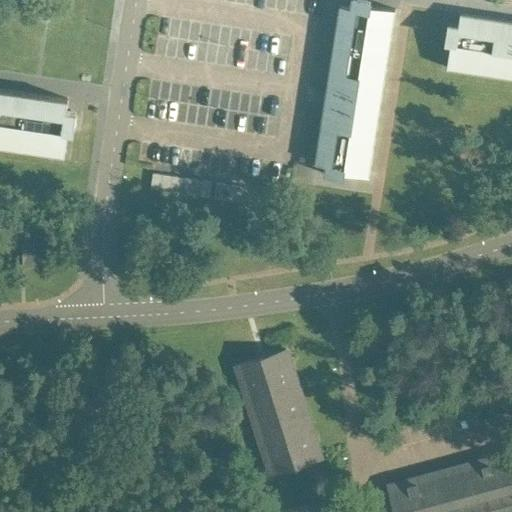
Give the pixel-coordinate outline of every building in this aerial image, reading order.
[(344,172),(370,176),(396,9),(370,5),(369,10),(352,7),(340,5),(326,93),(330,94),(328,104),(325,103),(325,104),(316,163),(327,165),(345,167),(344,172)] [(511,21),(461,13),(456,43),(451,42),(447,67),(511,77),(511,21)] [(0,144),(65,154),(69,129),(64,128),(67,110),(68,99),(0,88),(0,144)] [(151,187),(210,197),(212,181),(153,172),(151,187)] [(214,198),(243,202),(245,187),(226,184),(216,182),(214,198)] [(22,242),(24,267),(36,266),(34,242),(22,242)] [(238,364),(272,473),(321,459),(286,349),(238,364)] [(466,410),(488,404),(483,385),(461,391),(466,410)] [(486,511),(511,505),(511,453),(388,486),(395,511),(486,511)]
